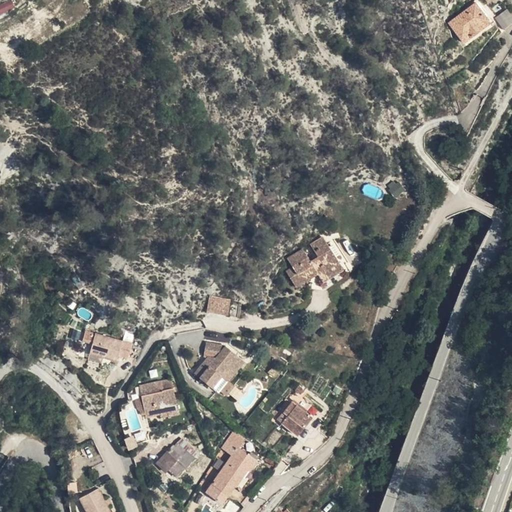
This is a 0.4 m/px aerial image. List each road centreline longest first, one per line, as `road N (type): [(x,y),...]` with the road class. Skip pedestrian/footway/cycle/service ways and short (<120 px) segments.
road 1 (residential): [(251,511),(329,445),(434,219),(472,199),(497,213),(497,235),(449,334),(386,511)]
road 2 (unknown): [(458,201),(424,158),(417,134),(469,124),(511,50)]
road 3 (unclassified): [(132,511),(89,422),(43,372),(22,363),(0,374)]
road 4 (unknown): [(89,422),(169,332),(204,325)]
road 5 (residential): [(2,511),(19,453),(32,448),(61,511)]
road 6 (track): [(458,201),(511,88)]
